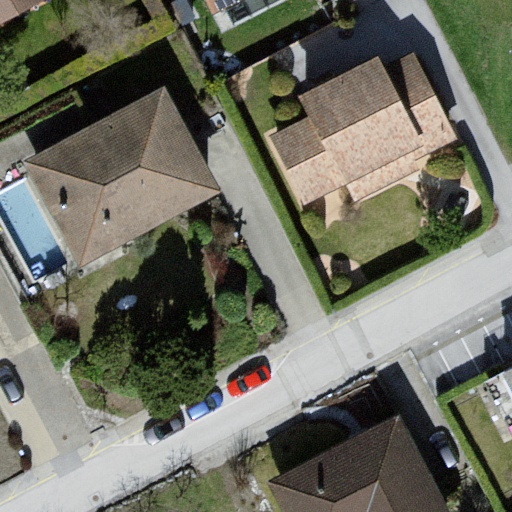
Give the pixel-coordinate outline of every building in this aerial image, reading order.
[(0,0),(0,29),(59,0),(0,0)] [(191,0),(203,22),(242,0),(191,0)] [(387,62),(302,102),(313,125),(274,143),(309,216),(459,146),(419,60),(392,72),(387,62)] [(164,95),(25,167),(78,269),(217,197),(164,95)] [(451,511),(401,417),(273,484),(287,511),(451,511)]
